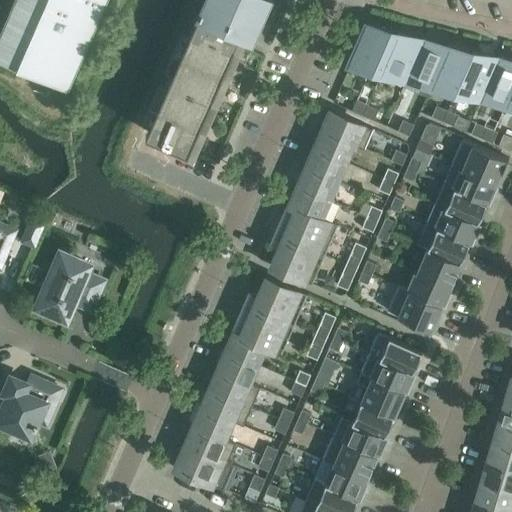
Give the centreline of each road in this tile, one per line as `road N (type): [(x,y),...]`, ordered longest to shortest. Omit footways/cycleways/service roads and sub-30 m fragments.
road 1 (residential): [(158,396),(329,0)]
road 2 (residential): [(414,511),(511,243)]
road 3 (residential): [(158,396),(0,326)]
